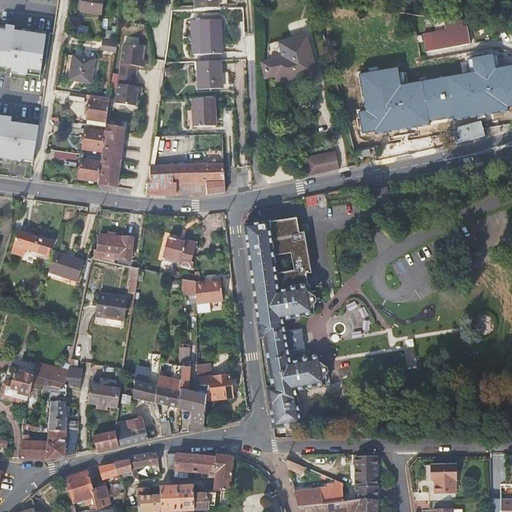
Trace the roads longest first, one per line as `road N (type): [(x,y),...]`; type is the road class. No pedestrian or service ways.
road 1 (secondary): [(511,144),(232,202)]
road 2 (tertiary): [(257,439),(273,447),(511,444)]
road 3 (tertiary): [(257,439),(232,202)]
road 4 (secondary): [(232,202),(169,207),(0,185)]
road 5 (tertiary): [(28,481),(160,445)]
